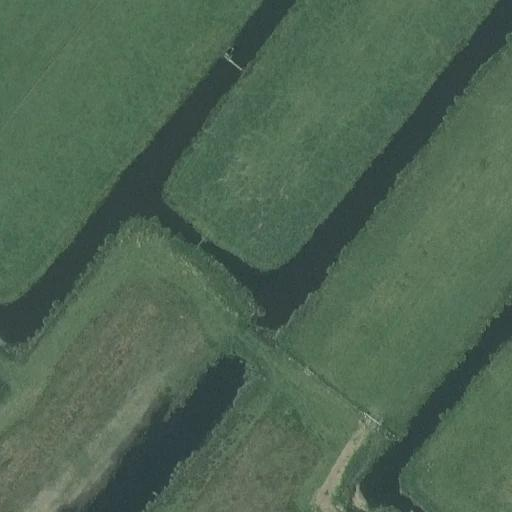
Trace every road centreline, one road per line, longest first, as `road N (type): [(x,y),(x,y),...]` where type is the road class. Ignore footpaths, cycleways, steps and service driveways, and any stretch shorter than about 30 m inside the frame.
road 1 (track): [(363,427),(226,322)]
road 2 (track): [(363,427),(450,302)]
